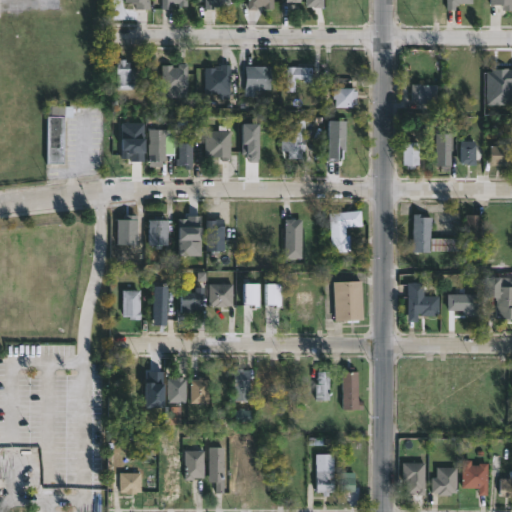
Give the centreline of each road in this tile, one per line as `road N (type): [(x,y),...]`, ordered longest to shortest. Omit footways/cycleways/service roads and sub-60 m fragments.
road 1 (residential): [(511,189),(141,187),(0,199)]
road 2 (residential): [(386,511),(388,0)]
road 3 (residential): [(511,345),(115,344)]
road 4 (residential): [(511,38),(119,36)]
